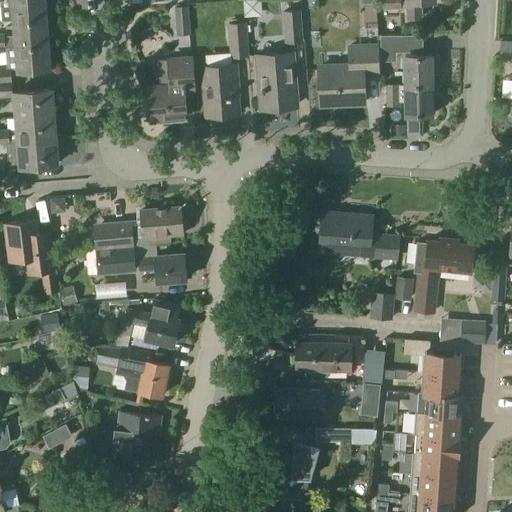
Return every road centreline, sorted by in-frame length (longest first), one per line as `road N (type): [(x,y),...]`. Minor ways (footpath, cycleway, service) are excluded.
road 1 (residential): [(185,511),(220,278),(217,162)]
road 2 (residential): [(217,162),(327,153),(434,160),(472,149)]
road 3 (residential): [(142,171),(119,160),(110,143),(96,0)]
road 4 (residential): [(472,149),(477,0)]
